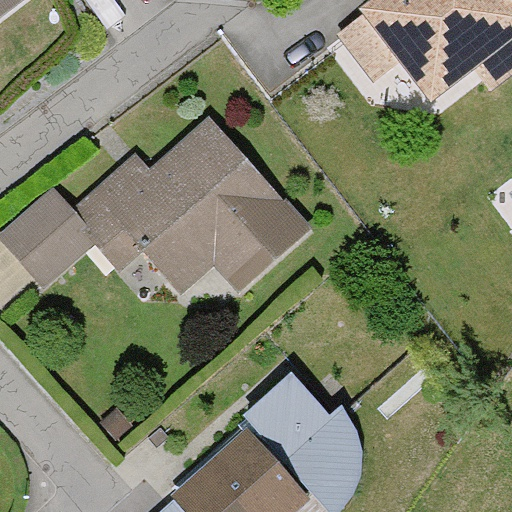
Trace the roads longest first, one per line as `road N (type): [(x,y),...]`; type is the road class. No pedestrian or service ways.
road 1 (residential): [(0,169),(206,0)]
road 2 (residential): [(0,382),(100,502)]
